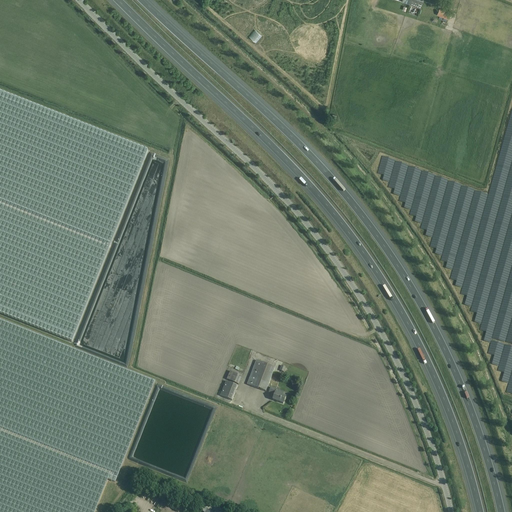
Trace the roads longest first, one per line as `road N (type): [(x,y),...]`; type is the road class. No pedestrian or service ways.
road 1 (unclassified): [(450,511),(393,357),(325,248),(273,186),(78,0)]
road 2 (motorway): [(117,0),(269,143),(355,242),(423,353),(480,511)]
road 3 (motorway): [(501,511),(441,341),(373,230),(282,128),(142,0)]
